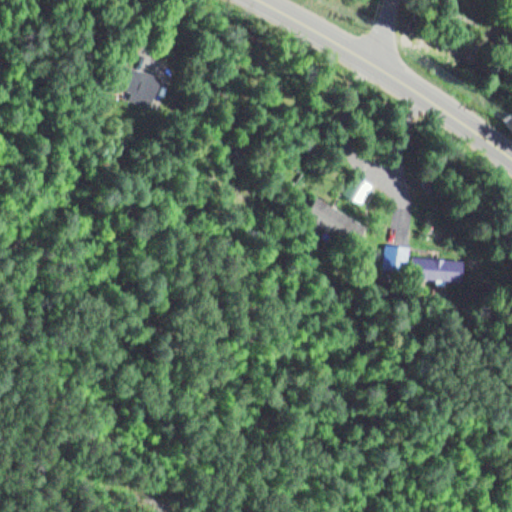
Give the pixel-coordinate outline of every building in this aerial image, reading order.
[(162,75),(111,60),(105,82),(129,90),(131,96),(154,103),(162,75)] [(343,198),(361,208),(373,185),(355,175),(343,198)] [(367,226),(315,197),(303,218),(355,246),(367,226)] [(411,247),(388,247),(388,273),(411,273),(411,247)] [(465,260),(417,256),(415,279),(463,282),(465,260)]
